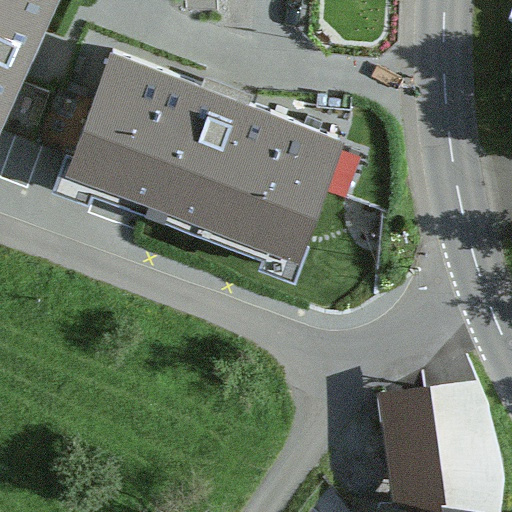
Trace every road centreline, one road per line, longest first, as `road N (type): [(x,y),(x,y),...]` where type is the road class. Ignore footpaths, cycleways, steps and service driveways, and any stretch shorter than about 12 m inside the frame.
road 1 (residential): [(489,303),(351,369),(151,282),(0,229)]
road 2 (tertiary): [(446,0),(447,123),(489,303)]
road 3 (track): [(351,369),(243,511)]
